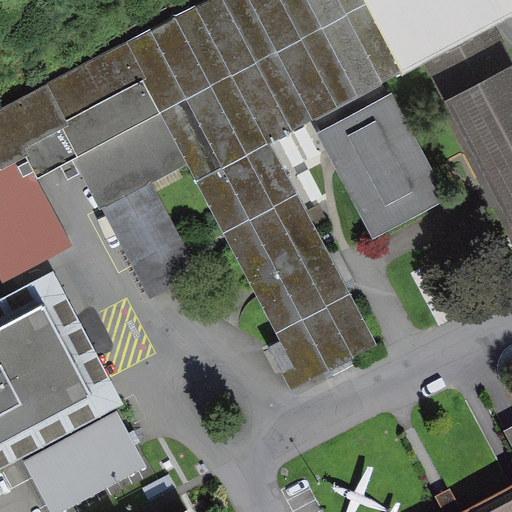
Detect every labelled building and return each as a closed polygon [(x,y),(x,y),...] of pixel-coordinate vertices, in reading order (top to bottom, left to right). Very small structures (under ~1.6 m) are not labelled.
[(511,0),(204,0),(0,106),(0,237),(13,262),(79,228),(49,171),(168,109),(310,380),(390,339),(287,143),(330,121),(389,234),(459,197),(400,83),(511,25),(511,0)] [(511,71),(458,98),(511,205),(511,71)] [(0,307),(0,463),(119,403),(51,281),(0,307)] [(116,417),(29,463),(55,511),(142,465),(116,417)] [(511,511),(511,500),(489,511),(511,511)]
